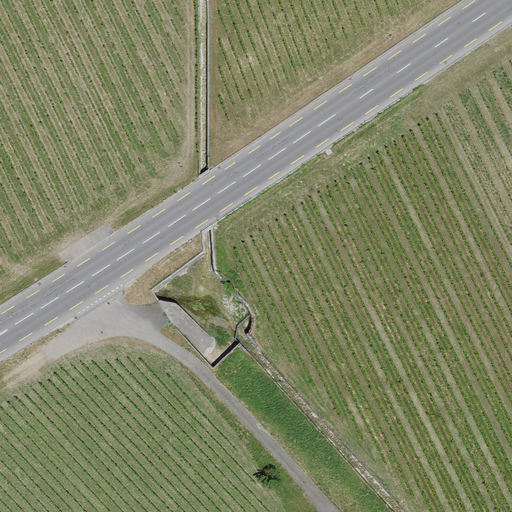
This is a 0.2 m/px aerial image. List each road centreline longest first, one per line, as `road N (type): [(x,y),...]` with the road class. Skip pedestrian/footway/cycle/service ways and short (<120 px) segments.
road 1 (secondary): [(0,333),(506,0)]
road 2 (track): [(81,283),(213,382),(332,511)]
